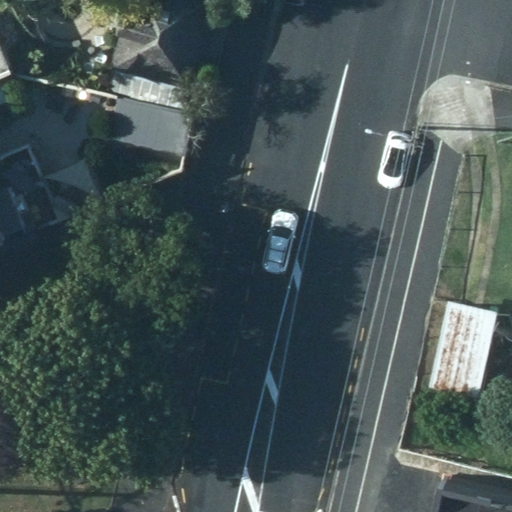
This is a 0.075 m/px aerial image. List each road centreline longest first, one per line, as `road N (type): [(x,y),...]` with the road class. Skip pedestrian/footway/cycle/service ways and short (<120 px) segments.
road 1 (tertiary): [(249,511),(362,6)]
road 2 (residential): [(511,35),(362,6)]
